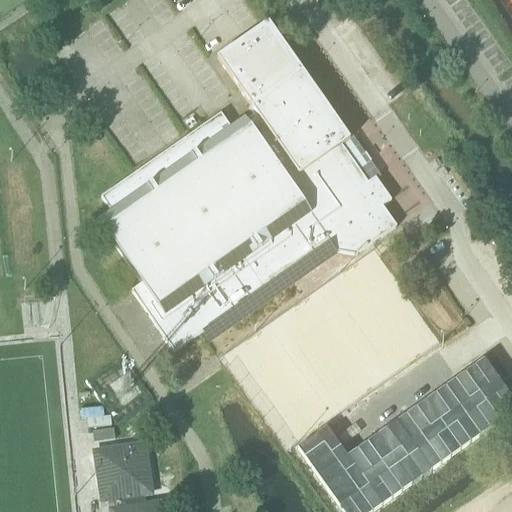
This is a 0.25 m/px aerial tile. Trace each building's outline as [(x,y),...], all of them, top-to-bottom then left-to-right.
[(267,24),(216,60),(250,109),(246,110),(252,118),(295,178),(349,141),(267,24)] [(366,185),(340,148),(295,178),(252,118),(246,123),(244,120),(230,129),(220,116),(100,199),(110,213),(96,223),(141,286),(131,293),(173,354),(200,335),(288,274),(329,245),(335,254),(355,257),(373,245),(396,229),(382,208),(391,202),(375,180),(366,185)] [(326,430),(297,451),(341,511),(375,511),(511,415),(511,397),(485,358),(348,459),(326,430)] [(113,431),(92,434),(94,444),(115,441),(113,431)] [(144,448),(96,454),(102,502),(114,500),(115,511),(162,511),(162,506),(145,508),(143,496),(150,495),(144,448)]
